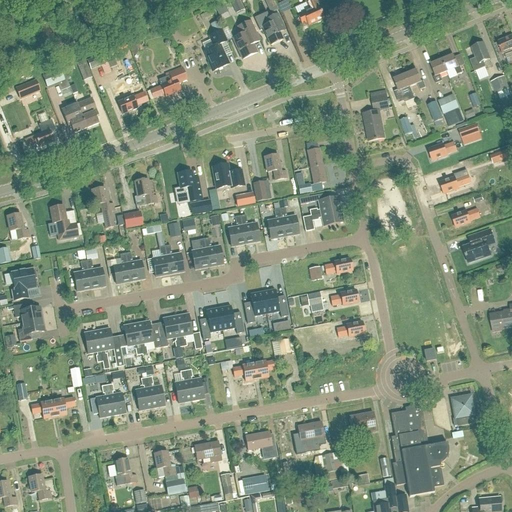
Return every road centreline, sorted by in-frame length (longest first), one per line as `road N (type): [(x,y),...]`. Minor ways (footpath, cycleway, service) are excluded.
road 1 (tertiary): [(0,192),(330,65)]
road 2 (residential): [(61,452),(396,387)]
road 3 (residential): [(59,311),(223,281),(241,262),(362,239)]
road 4 (residential): [(480,371),(410,168),(396,159),(353,167)]
road 5 (tertiary): [(330,65),(491,0)]
road 6 (residential): [(396,387),(362,239)]
